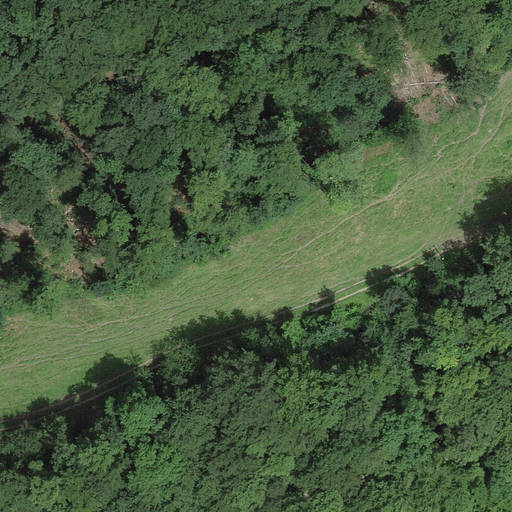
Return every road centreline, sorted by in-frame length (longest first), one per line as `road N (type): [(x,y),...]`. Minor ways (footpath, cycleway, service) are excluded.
road 1 (track): [(0,427),(181,351),(387,279),(511,214)]
road 2 (track): [(216,511),(511,439)]
